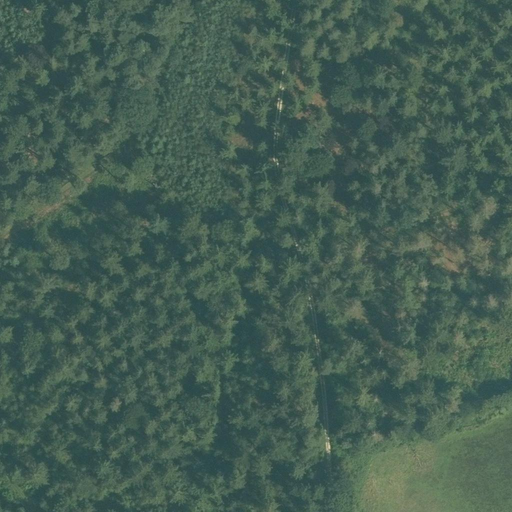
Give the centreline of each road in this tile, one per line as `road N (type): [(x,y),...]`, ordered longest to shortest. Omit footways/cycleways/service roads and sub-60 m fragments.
road 1 (track): [(326,511),(324,372),(280,189),(277,121),(294,0)]
road 2 (track): [(0,245),(119,148),(182,0)]
road 3 (track): [(301,270),(511,207)]
